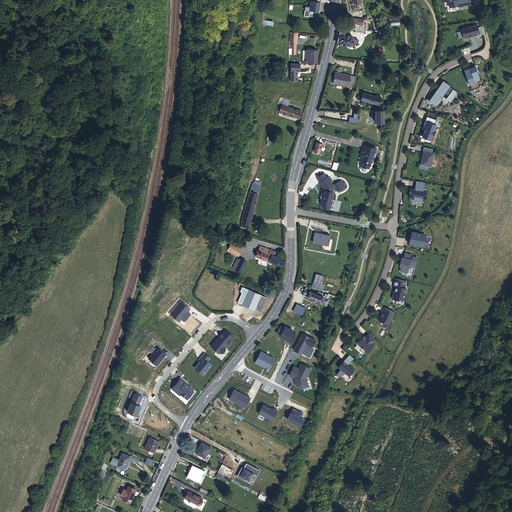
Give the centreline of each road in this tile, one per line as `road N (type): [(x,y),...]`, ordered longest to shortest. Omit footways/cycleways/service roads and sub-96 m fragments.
road 1 (tertiary): [(334,0),(290,210)]
road 2 (residential): [(397,225),(399,177),(422,94),(437,72),(468,56)]
road 3 (residential): [(257,333),(231,318),(213,319),(157,385),(158,405),(186,425)]
road 4 (tertiary): [(290,210),(284,294),(257,333)]
road 5 (residential): [(397,225),(373,302),(347,334)]
